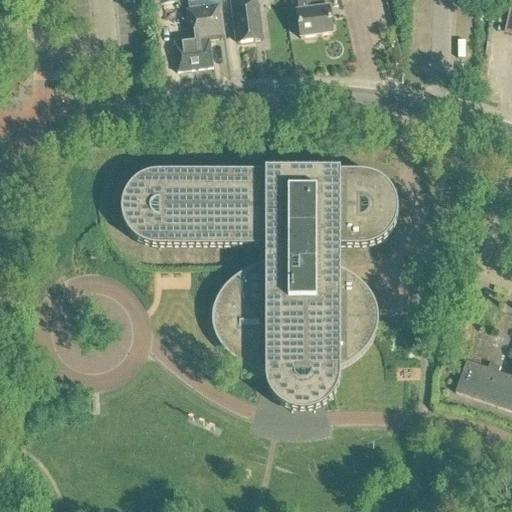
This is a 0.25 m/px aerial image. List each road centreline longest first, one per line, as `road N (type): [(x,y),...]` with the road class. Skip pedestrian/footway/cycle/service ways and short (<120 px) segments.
road 1 (residential): [(511,135),(411,107),(328,96),(46,123)]
road 2 (residential): [(511,450),(422,425),(278,423),(219,400),(143,340)]
road 3 (residential): [(44,320),(48,359),(85,385),(127,371),(143,340)]
road 4 (residential): [(143,340),(134,306),(100,285),(62,295),(44,320)]
road 5 (residential): [(0,268),(17,126)]
road 6 (residential): [(46,123),(41,0)]
